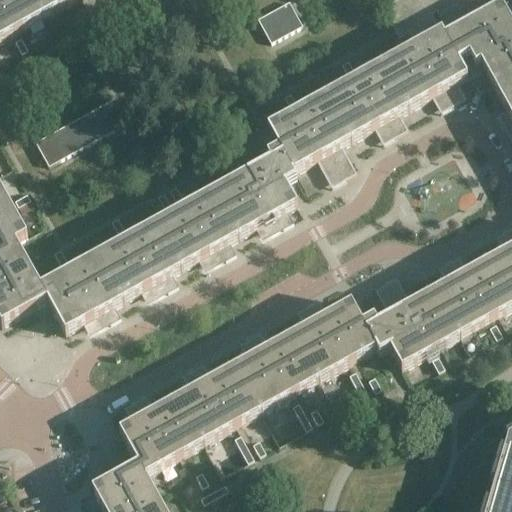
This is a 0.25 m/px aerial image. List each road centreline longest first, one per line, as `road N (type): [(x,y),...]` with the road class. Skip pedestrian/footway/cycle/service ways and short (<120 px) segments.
road 1 (residential): [(511,189),(481,138),(452,131),(388,162),(352,211),(79,364)]
road 2 (residential): [(75,394),(106,403),(384,252),(439,252),(498,222),(511,191)]
